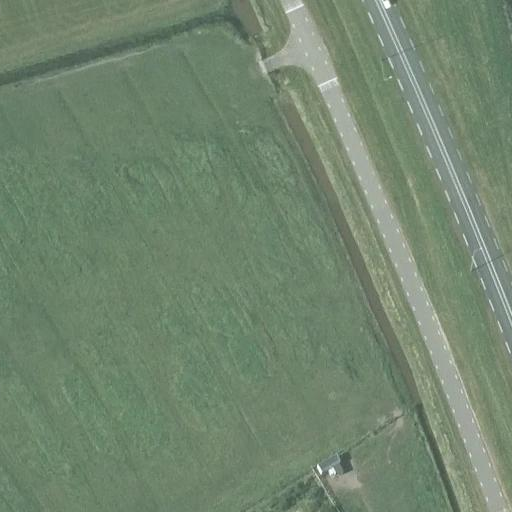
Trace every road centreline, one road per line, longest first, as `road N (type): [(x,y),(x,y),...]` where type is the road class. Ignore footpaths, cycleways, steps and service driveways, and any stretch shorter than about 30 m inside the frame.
road 1 (track): [(410,511),(399,417),(380,373),(223,104),(230,82),(309,48)]
road 2 (unclassified): [(497,511),(405,270),(288,0)]
road 3 (primary): [(511,321),(375,0)]
